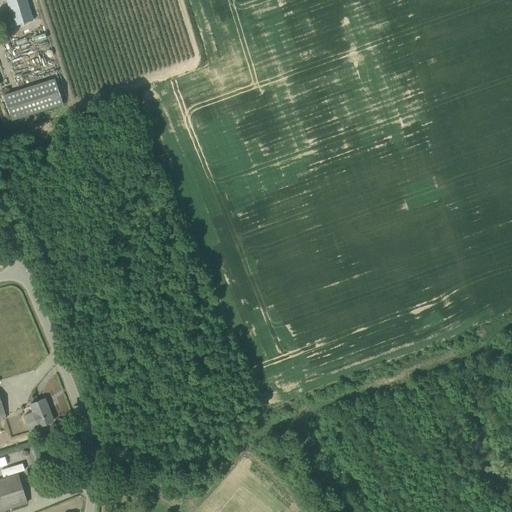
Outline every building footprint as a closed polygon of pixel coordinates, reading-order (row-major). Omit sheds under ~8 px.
[(0,0),(0,1),(4,0),(5,0),(13,25),(33,19),(26,0),(0,0)] [(12,121),(63,104),(54,77),(3,94),(12,121)] [(23,415),(29,430),(53,420),(45,398),(30,404),(33,411),(23,415)] [(23,464),(1,471),(3,478),(25,471),(23,464)] [(0,511),(27,502),(18,474),(0,479),(0,511)]
